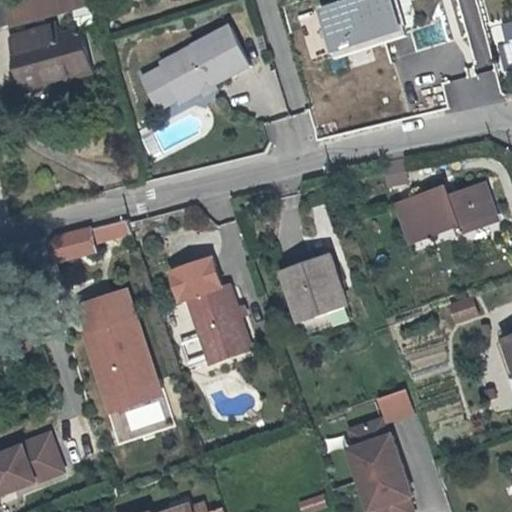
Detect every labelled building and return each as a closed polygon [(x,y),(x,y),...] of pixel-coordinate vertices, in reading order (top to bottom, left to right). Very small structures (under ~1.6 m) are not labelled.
[(0,0),(0,24),(11,21),(6,0),(0,0)] [(6,0),(11,21),(86,2),(85,0),(6,0)] [(401,0),(338,0),(323,4),(336,50),(410,29),(401,0)] [(80,28),(100,22),(95,3),(75,9),(80,28)] [(85,34),(64,39),(61,26),(15,37),(29,91),(96,75),(85,34)] [(231,26),(164,62),(183,98),(185,102),(207,91),(225,81),(253,66),(231,26)] [(183,98),(166,68),(147,78),(163,109),(183,98)] [(491,189),(454,202),(451,192),(404,208),(417,244),(462,228),(466,237),(503,224),(491,189)] [(60,239),(49,257),(52,266),(100,253),(94,230),(60,239)] [(309,326),(355,310),(339,259),(293,275),(309,326)] [(213,364),(253,350),(231,286),(225,289),(215,260),(174,273),(184,303),(191,301),(201,329),(213,364)] [(84,309),(92,333),(138,318),(130,293),(84,309)] [(461,326),(485,315),(476,295),(452,306),(461,326)] [(358,322),(355,310),(309,326),(313,338),(358,322)] [(138,318),(92,333),(113,397),(160,382),(138,318)] [(213,364),(201,329),(193,332),(205,367),(213,364)] [(382,422),(351,434),(357,450),(351,453),(370,511),(374,511),(378,511),(413,511),(409,500),(413,499),(392,438),(388,440),(382,422)] [(2,498),(67,473),(53,435),(25,445),(26,448),(0,457),(0,500),(3,500),(2,498)] [(303,511),(319,511),(331,509),(327,494),(301,502),(303,511)]
